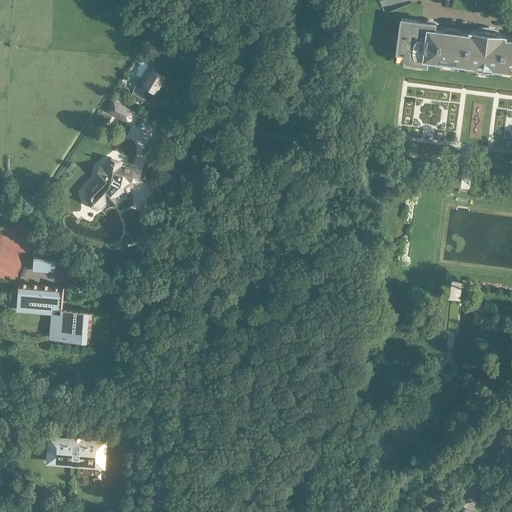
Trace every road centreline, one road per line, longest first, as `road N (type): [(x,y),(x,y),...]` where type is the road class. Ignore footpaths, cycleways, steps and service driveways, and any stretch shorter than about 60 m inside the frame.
road 1 (residential): [(147,511),(200,0)]
road 2 (track): [(217,128),(467,159),(464,188)]
